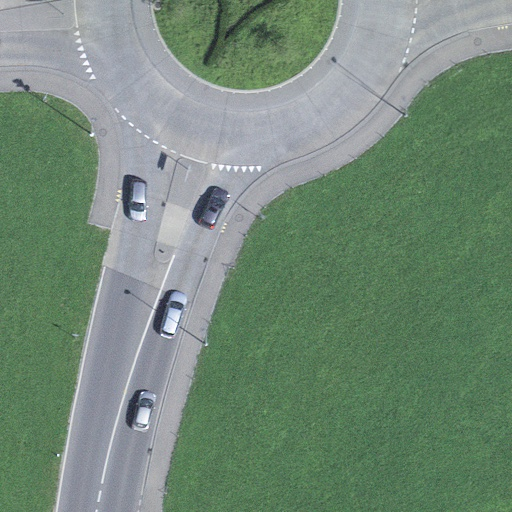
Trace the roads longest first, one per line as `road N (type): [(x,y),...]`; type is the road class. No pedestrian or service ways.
road 1 (secondary): [(203,134),(138,346),(99,511)]
road 2 (secondary): [(203,134),(272,135),(312,122),(345,97),(371,61),(386,0)]
road 3 (secondary): [(104,13),(110,45),(146,101),(203,134)]
